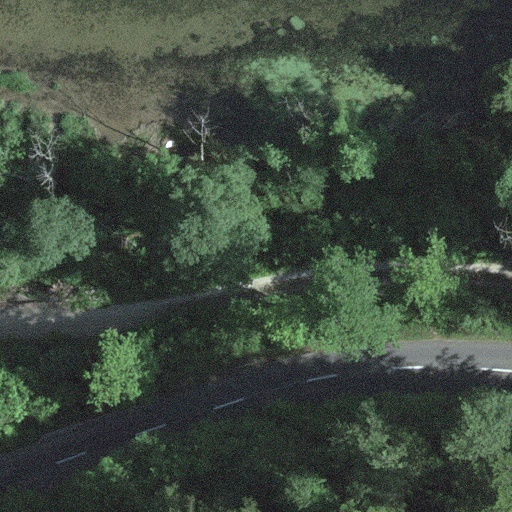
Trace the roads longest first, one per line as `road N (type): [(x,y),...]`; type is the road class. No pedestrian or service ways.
road 1 (secondary): [(511,372),(431,366),(308,379),(0,484)]
road 2 (track): [(0,324),(108,317),(368,270),(511,278)]
